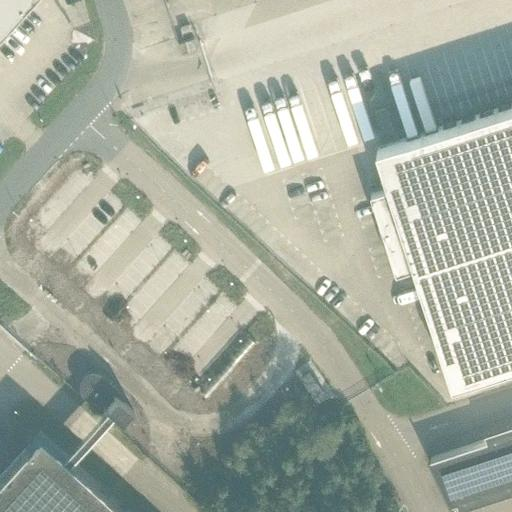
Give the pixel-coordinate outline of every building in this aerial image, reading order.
[(0,0),(0,36),(32,0),(0,0)] [(183,52),(197,48),(194,37),(179,42),(183,52)] [(511,103),(378,147),(392,193),(373,199),(397,273),(416,266),(454,383),(511,364),(511,103)] [(385,107),(375,111),(382,134),(393,130),(385,107)] [(140,321),(178,280),(191,279),(198,285),(197,285),(185,298),(197,308),(200,304),(200,296),(215,296),(214,290),(200,277),(192,278),(191,261),(161,234),(161,226),(141,227),(135,221),(131,225),(46,229),(38,237),(140,330),(140,321)] [(122,422),(123,421),(121,419),(130,409),(132,411),(133,410),(113,392),(117,389),(101,375),(100,374),(98,373),(96,372),(94,372),(91,372),(89,372),(86,373),(85,374),(83,375),(82,377),(81,378),(80,380),(80,381),(80,383),(79,385),(80,386),(80,388),(81,390),(81,391),(82,393),(83,394),(99,408),(103,404),(122,422)] [(511,431),(431,458),(430,456),(429,457),(451,505),(453,504),(453,503),(511,483),(511,431)] [(0,511),(124,511),(37,433),(0,474),(0,511)]
